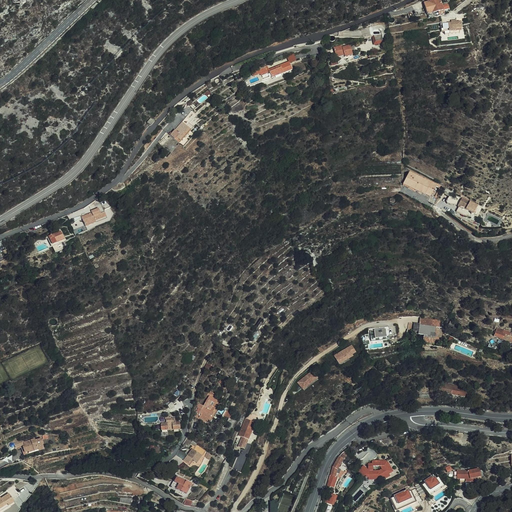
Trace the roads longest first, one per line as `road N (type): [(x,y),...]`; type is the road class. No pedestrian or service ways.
road 1 (residential): [(0,236),(108,188),(179,97),(231,63),(408,0)]
road 2 (secondary): [(0,220),(73,173),(171,38),(238,0)]
road 3 (track): [(234,511),(298,372),(357,328),(417,319)]
road 4 (residential): [(0,476),(113,474),(201,511)]
road 5 (residential): [(244,511),(345,422),(374,408),(382,417)]
road 6 (primary): [(308,511),(331,454),(382,417)]
road 7 (secondary): [(0,83),(90,0)]
